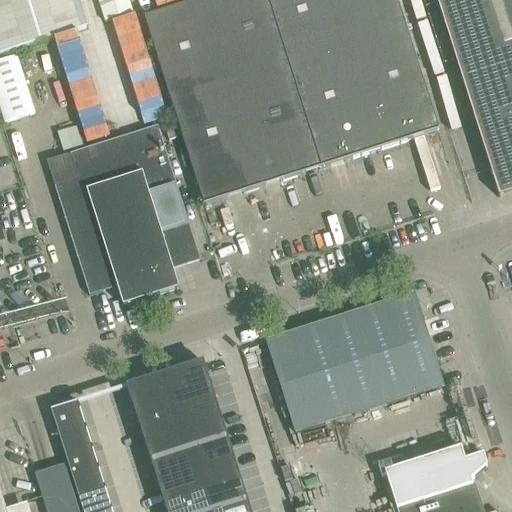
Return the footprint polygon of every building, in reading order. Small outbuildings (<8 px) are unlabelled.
[(77,0),(0,0),(0,57),(87,31),(77,0)] [(128,0),(97,0),(106,25),(133,16),(128,0)] [(426,138),(439,133),(397,0),(209,0),(145,20),(204,208),(319,172),(320,172),(323,171),(426,138)] [(511,0),(436,0),(499,200),(500,200),(500,197),(511,193),(511,0)] [(133,78),(155,70),(142,33),(120,41),(133,78)] [(19,58),(0,64),(0,103),(7,125),(37,115),(19,58)] [(158,129),(47,164),(90,299),(117,290),(124,309),(179,292),(173,273),(201,264),(158,129)] [(76,130),(58,135),(64,154),(82,148),(76,130)] [(266,346),(261,348),(263,354),(268,352),(295,436),(444,389),(414,298),(266,345),(266,346)] [(215,400),(204,365),(165,377),(176,412),(215,400)] [(176,412),(165,377),(127,389),(138,424),(176,412)] [(221,421),(215,400),(176,412),(183,433),(221,421)] [(87,431),(78,405),(51,413),(51,414),(59,439),(87,431)] [(183,433),(176,412),(138,424),(144,445),(183,433)] [(465,417),(449,420),(454,450),(470,447),(465,417)] [(228,442),(221,421),(183,433),(189,454),(228,442)] [(93,451),(87,431),(59,439),(66,459),(93,451)] [(189,454),(183,433),(144,445),(151,466),(189,454)] [(235,463),(228,442),(189,454),(196,475),(235,463)] [(99,471),(93,451),(66,459),(72,479),(99,471)] [(462,451),(385,475),(396,511),(481,511),(472,484),(488,470),(484,458),(466,464),(462,451)] [(196,475),(189,454),(151,466),(158,487),(196,475)] [(241,483),(235,463),(196,475),(203,496),(241,483)] [(45,474),(35,477),(45,511),(78,511),(64,467),(45,474)] [(106,491),(99,471),(72,479),(78,499),(106,491)] [(203,496),(196,475),(158,487),(164,508),(203,496)] [(223,511),(248,504),(241,483),(203,496),(207,511),(223,511)] [(107,511),(112,511),(106,491),(78,499),(82,511),(107,511)] [(207,511),(203,496),(164,508),(165,511),(207,511)]
